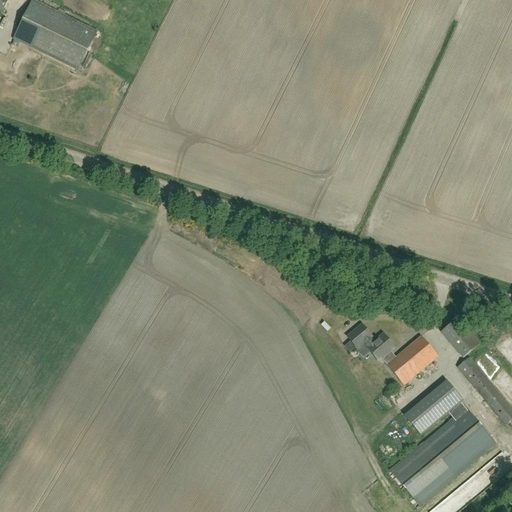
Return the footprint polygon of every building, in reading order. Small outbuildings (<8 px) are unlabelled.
[(8,0),(0,0),(0,12),(2,14),(8,0)] [(78,71),(93,40),(97,33),(32,2),(29,8),(18,31),(14,40),(78,71)] [(442,333),(464,359),(480,344),(458,319),(442,333)] [(367,349),(375,342),(372,337),(373,336),(364,324),(347,338),(350,342),(344,347),(349,353),(355,348),(356,350),(363,344),(367,349)] [(375,342),(367,349),(366,349),(377,363),(381,360),(387,367),(386,367),(403,387),(438,358),(421,338),(395,360),(389,353),(395,349),(384,335),(375,342)] [(511,421),(511,408),(471,357),(459,367),(506,427),(511,421)] [(421,437),(448,414),(453,420),(465,410),(460,404),(463,402),(447,383),(405,418),(421,437)] [(500,455),(465,482),(476,496),(508,471),(502,463),(505,461),(500,455)]
